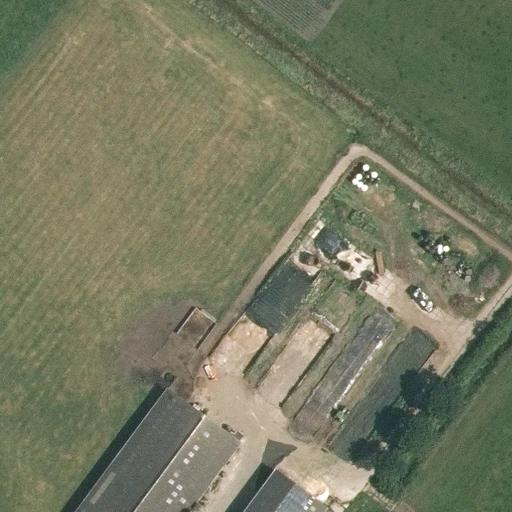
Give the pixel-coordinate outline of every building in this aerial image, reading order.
[(511,265),(502,254),(489,266),(502,279),(511,268),(511,265)] [(283,262),(228,346),(255,363),(310,280),(283,262)] [(347,325),(355,315),(339,302),(329,312),(335,317),(336,316),(347,325)] [(197,349),(212,336),(202,324),(187,336),(197,349)] [(409,383),(429,358),(409,343),(390,369),(409,383)] [(253,394),(267,373),(257,367),(243,388),(253,394)] [(75,511),(187,511),(237,445),(165,391),(75,511)] [(322,511),(325,509),(274,471),(244,511),(322,511)]
